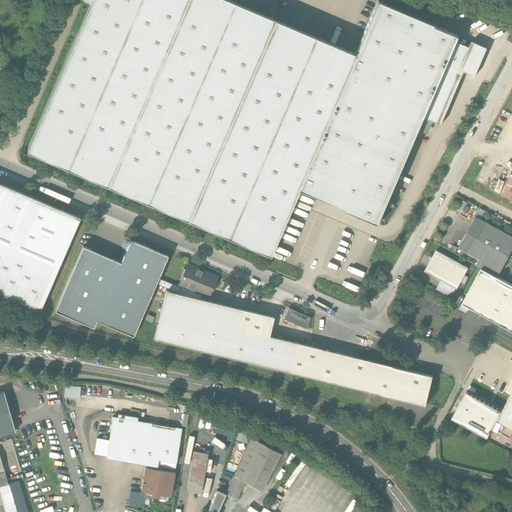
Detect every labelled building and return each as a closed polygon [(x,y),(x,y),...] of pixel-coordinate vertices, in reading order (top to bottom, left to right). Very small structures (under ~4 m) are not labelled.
[(355,54),(227,0),(83,0),(83,2),(90,5),(27,152),(270,257),(299,190),(339,207),(379,225),(425,118),(424,118),(447,64),(475,76),(487,48),(472,42),(469,47),(457,42),(459,36),(378,1),(355,54)] [(80,219),(0,184),(0,294),(40,312),(80,219)] [(511,249),(511,237),(475,217),(458,248),(479,259),(476,265),(481,268),(497,277),(511,249)] [(121,263),(83,247),(55,312),(93,328),(96,321),(133,337),(167,256),(130,240),(121,263)] [(468,268),(436,250),(424,271),(457,289),(468,268)] [(216,277),(188,266),(180,285),(186,288),(183,295),(196,298),(198,293),(207,297),(216,277)] [(511,285),(497,277),(481,268),(473,284),(485,290),(474,310),(511,330),(511,285)] [(473,284),(462,303),(474,310),(485,290),(473,284)] [(433,376),(269,336),(273,317),(196,298),(183,295),(166,291),(154,339),(426,405),(433,376)] [(310,318),(288,308),(283,319),(305,329),(310,318)] [(511,433),(511,375),(504,390),(511,394),(502,411),(492,429),(509,438),(511,433)] [(80,398),(81,386),(64,386),(64,397),(80,398)] [(3,392),(0,392),(0,435),(15,431),(3,392)] [(502,411),(466,392),(451,418),(487,438),(492,429),(502,411)] [(181,429),(112,417),(105,458),(157,466),(158,460),(176,463),(181,429)] [(279,453),(250,438),(225,494),(237,499),(246,481),(261,489),(279,453)] [(207,453),(193,451),(186,491),(201,493),(207,453)] [(174,472),(145,467),(141,491),(151,493),(151,496),(159,497),(159,494),(170,496),(174,472)] [(18,481),(0,486),(0,490),(1,493),(20,487),(18,481)] [(27,511),(20,487),(1,493),(6,511),(27,511)] [(216,490),(207,511),(202,509),(200,511),(217,511),(225,494),(216,490)] [(145,494),(129,491),(127,503),(143,506),(145,494)]
